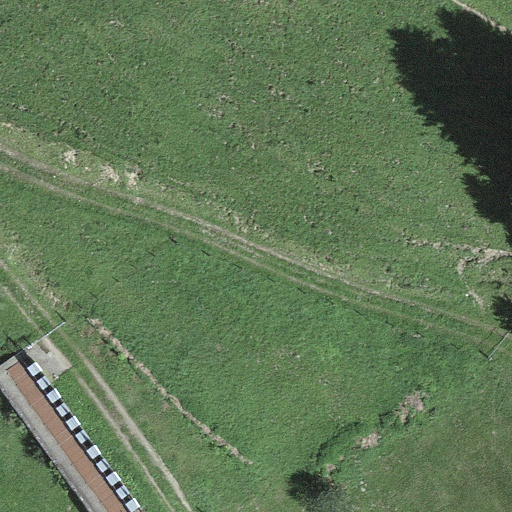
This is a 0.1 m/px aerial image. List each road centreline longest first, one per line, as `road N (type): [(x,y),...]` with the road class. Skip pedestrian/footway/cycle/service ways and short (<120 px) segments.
road 1 (track): [(0,161),(511,346)]
road 2 (track): [(195,511),(0,266)]
